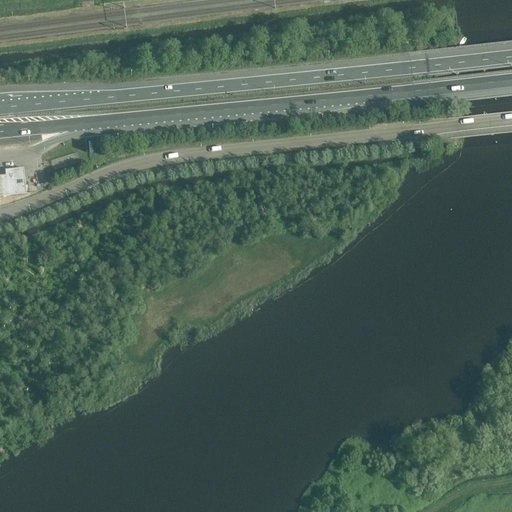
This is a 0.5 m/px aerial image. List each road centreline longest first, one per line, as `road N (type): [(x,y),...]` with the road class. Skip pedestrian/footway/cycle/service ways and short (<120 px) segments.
road 1 (secondary): [(0,213),(162,158),(511,119)]
road 2 (primary): [(67,124),(365,95)]
road 3 (motorway): [(511,56),(227,86)]
road 4 (primary): [(227,86),(0,108)]
road 5 (motorway): [(365,95),(511,80)]
